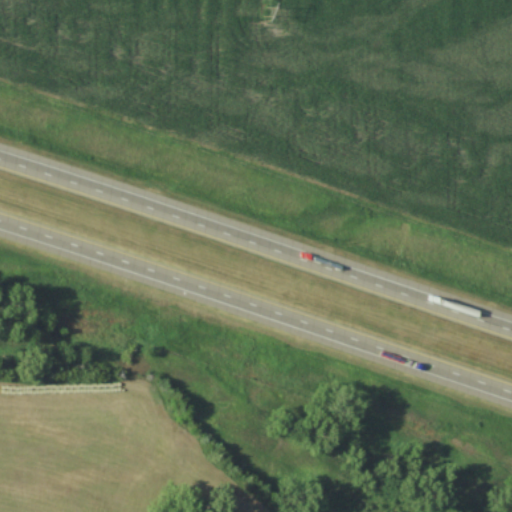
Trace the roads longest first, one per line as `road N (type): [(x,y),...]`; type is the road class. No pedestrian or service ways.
road 1 (motorway): [(0,224),(511,397)]
road 2 (motorway): [(511,333),(0,162)]
